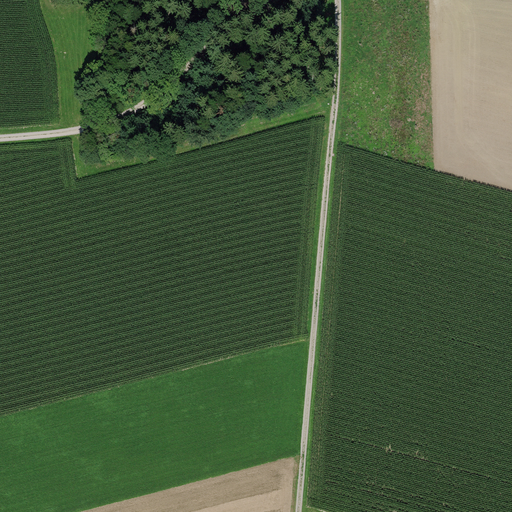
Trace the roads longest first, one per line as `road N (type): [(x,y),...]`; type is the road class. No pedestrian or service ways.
road 1 (track): [(301,511),(342,0)]
road 2 (track): [(298,0),(255,42),(112,128),(0,137)]
